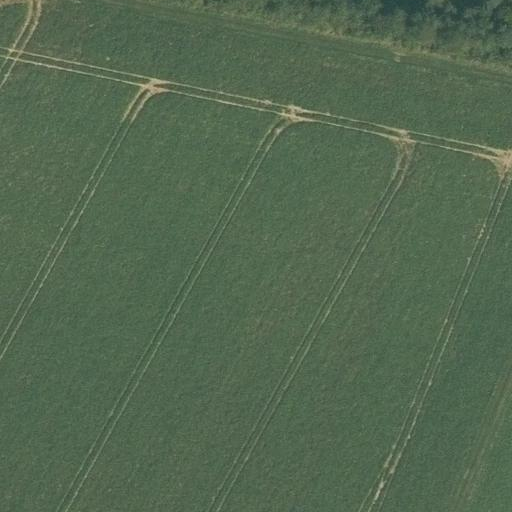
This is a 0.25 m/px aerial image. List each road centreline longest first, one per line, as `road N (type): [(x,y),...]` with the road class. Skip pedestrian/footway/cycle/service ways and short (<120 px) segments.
road 1 (track): [(134,0),(511,83)]
road 2 (track): [(511,371),(455,511)]
